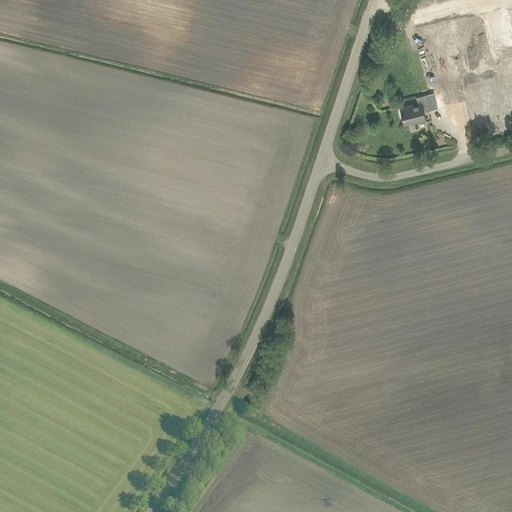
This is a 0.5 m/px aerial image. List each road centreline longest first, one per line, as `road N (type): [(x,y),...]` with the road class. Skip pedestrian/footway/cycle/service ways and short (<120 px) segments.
road 1 (unclassified): [(150,511),(239,373),(322,157)]
road 2 (unclassified): [(322,157),(383,179),(511,149)]
road 3 (unclassified): [(322,157),(375,0)]
